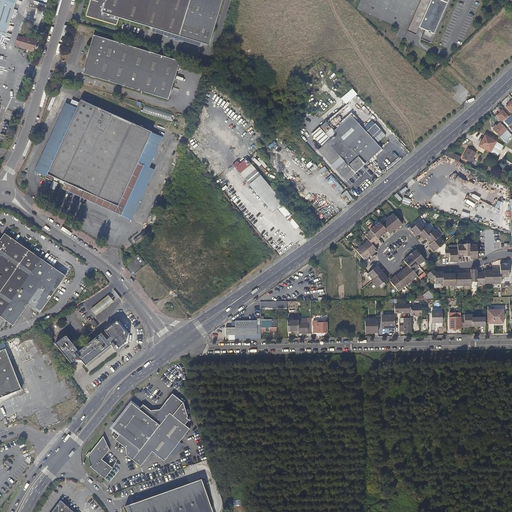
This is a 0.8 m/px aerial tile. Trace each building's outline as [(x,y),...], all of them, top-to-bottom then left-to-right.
[(16,0),(0,0),(0,31),(6,33),(16,0)] [(90,0),(86,16),(116,25),(119,18),(179,36),(189,0),(90,0)] [(420,0),(407,32),(416,36),(419,28),(425,31),(420,41),(431,46),(451,0),(420,0)] [(22,38),(17,36),(15,44),(20,46),(19,47),(34,51),(37,41),(22,36),(22,38)] [(86,58),(88,59),(83,74),(168,99),(180,61),(95,36),(90,51),(88,50),(88,52),(87,56),(86,58)] [(81,100),(77,108),(46,176),(45,178),(52,181),(54,177),(65,183),(118,206),(152,132),(81,100)] [(77,108),(66,103),(34,171),(46,176),(77,108)] [(145,106),(143,111),(171,120),(173,115),(145,106)] [(502,109),(496,115),(507,127),(511,121),(511,117),(510,115),(509,116),(502,109)] [(351,115),(334,131),(326,122),(312,135),(322,146),(318,150),(346,182),(382,149),(371,138),(366,132),(351,115)] [(500,122),(492,129),(499,137),(507,130),(500,122)] [(380,130),(375,124),(366,132),(371,138),(380,130)] [(163,137),(152,132),(118,206),(65,183),(63,189),(132,220),(154,169),(149,167),(163,137)] [(503,146),(485,135),(479,146),(497,156),(503,146)] [(476,153),(467,148),(462,158),(473,163),(475,160),(473,159),(476,153)] [(447,150),(443,154),(458,162),(460,157),(447,150)] [(284,202),(251,164),(240,173),(273,212),(278,208),(284,202)] [(325,166),(319,171),(324,178),(330,173),(325,166)] [(333,174),(326,179),(337,194),(344,190),(333,174)] [(489,195),(485,199),(491,205),(495,201),(489,195)] [(284,202),(278,208),(296,229),(299,227),(307,236),(311,233),(284,202)] [(393,213),(387,219),(395,229),(398,227),(402,224),(393,213)] [(387,219),(381,224),(387,231),(389,234),(395,229),(387,219)] [(379,222),(374,226),(382,235),(387,231),(381,224),(379,222)] [(425,228),(419,222),(410,229),(416,236),(418,234),(425,228)] [(370,230),(371,231),(378,239),(382,235),(374,226),(370,230)] [(427,226),(425,228),(418,234),(423,240),(426,238),(432,232),(427,226)] [(434,230),(432,232),(426,238),(431,244),(438,237),(440,236),(434,230)] [(371,231),(365,236),(368,240),(374,246),(380,241),(378,239),(371,231)] [(0,317),(13,326),(28,305),(40,314),(66,277),(4,234),(0,239),(0,317)] [(443,243),(438,237),(431,244),(429,246),(434,252),(435,250),(443,243)] [(368,240),(362,245),(371,255),(374,252),(377,250),(374,246),(368,240)] [(358,247),(355,250),(364,260),(371,255),(362,245),(359,248),(358,247)] [(477,245),(469,245),(469,257),(469,258),(477,258),(477,250),(477,245)] [(457,249),(445,250),(445,257),(450,257),(450,261),(458,261),(458,257),(457,249)] [(409,255),(418,265),(424,260),(416,250),(413,252),(409,255)] [(135,259),(133,260),(136,264),(138,262),(140,265),(144,262),(138,254),(134,257),(135,259)] [(409,255),(403,260),(408,265),(412,270),(418,265),(409,255)] [(500,264),(500,270),(500,277),(509,277),(508,264),(508,263),(503,263),(503,264),(500,264)] [(408,265),(402,270),(410,280),(416,275),(412,270),(408,265)] [(382,272),(377,266),(368,273),(373,279),(382,272)] [(432,269),(427,274),(431,279),(435,279),(435,284),(443,283),(443,273),(443,272),(435,272),(432,269)] [(171,270),(165,275),(173,284),(179,279),(171,270)] [(402,270),(396,276),(404,285),(410,280),(402,270)] [(484,270),(484,272),(484,283),(492,283),(492,270),(484,270)] [(500,270),(492,270),(492,283),(500,283),(500,277),(500,270)] [(387,278),(382,272),(373,279),(372,280),(377,286),(379,285),(383,281),(384,281),(387,278)] [(484,272),(476,272),(477,281),(477,284),(482,284),(484,284),(484,283),(484,272)] [(462,273),(455,273),(455,285),(463,285),(462,273)] [(470,273),(462,273),(463,285),(471,285),(471,281),(470,273)] [(396,276),(389,281),(398,291),(404,285),(396,276)] [(113,302),(108,296),(91,310),(96,316),(113,302)] [(397,305),(394,305),(394,313),(411,313),(410,305),(406,304),(406,303),(398,304),(398,305),(397,305)] [(421,305),(410,305),(411,313),(411,316),(422,315),(421,305)] [(503,309),(487,310),(487,323),(494,323),(503,323),(503,309)] [(442,312),(431,312),(431,322),(442,322),(442,312)] [(472,314),(464,314),(464,326),(472,326),(472,318),(472,314)] [(394,315),(382,315),(382,328),(386,328),(386,326),(394,326),(394,315)] [(403,325),(399,325),(399,331),(411,331),(411,317),(403,318),(403,325)] [(454,317),(449,317),(449,329),(461,328),(461,317),(454,317)] [(484,317),(472,318),(472,326),(485,326),(484,317)] [(277,319),(261,320),(261,325),(262,325),(262,327),(265,327),(265,331),(269,331),(269,327),(277,327),(277,319)] [(298,319),(298,320),(298,331),(298,334),(302,334),(302,335),(305,335),(305,334),(311,334),(310,319),(298,319)] [(246,321),(248,324),(249,334),(257,334),(257,339),(261,338),(261,332),(257,332),(257,320),(246,321)] [(298,320),(287,320),(287,331),(298,331),(298,320)] [(317,320),(313,320),(313,332),(327,332),(327,322),(317,322),(317,320)] [(377,320),(365,320),(365,332),(377,332),(377,320)] [(117,323),(127,335),(126,342),(118,348),(119,350),(128,343),(129,334),(119,321),(117,323)] [(235,328),(225,328),(226,335),(236,335),(235,339),(248,339),(248,334),(249,334),(248,324),(246,321),(235,321),(235,328)] [(107,329),(105,332),(109,338),(110,338),(107,341),(110,346),(112,348),(113,348),(116,346),(118,348),(126,342),(127,335),(117,323),(116,322),(107,329)] [(106,340),(101,334),(78,352),(66,336),(55,344),(70,364),(75,360),(81,361),(85,366),(86,365),(110,346),(107,341),(106,340)] [(112,348),(110,346),(86,365),(88,367),(112,348)] [(5,349),(0,351),(0,398),(21,390),(5,349)] [(125,415),(119,422),(112,431),(118,435),(114,441),(124,449),(125,457),(139,467),(151,453),(163,462),(188,430),(183,426),(187,421),(185,419),(186,418),(181,403),(173,397),(170,395),(158,411),(149,412),(141,406),(137,410),(132,406),(125,415)] [(108,451),(102,438),(86,458),(88,458),(88,463),(90,467),(89,468),(104,479),(110,471),(108,466),(101,460),(108,451)] [(213,511),(201,479),(125,506),(128,511),(213,511)] [(71,511),(60,501),(51,511),(71,511)]
